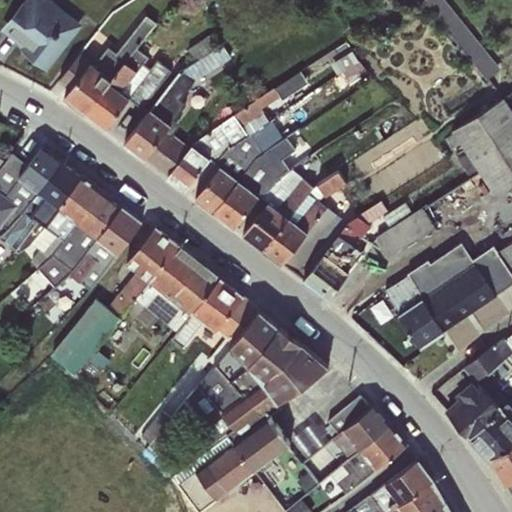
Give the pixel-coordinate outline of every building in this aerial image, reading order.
[(83,24),(52,0),(23,0),(0,28),(0,29),(21,46),(19,48),(46,69),(83,24)] [(444,0),(423,0),(457,44),(449,50),(460,64),(469,56),(487,79),(500,67),(444,0)] [(63,95),(84,111),(136,47),(156,22),(146,14),(116,52),(108,46),(93,63),(78,52),(58,78),(69,87),(63,95)] [(187,48),(199,58),(216,46),(208,34),(187,48)] [(167,175),(189,147),(172,132),(179,124),(173,119),(185,103),(178,98),(192,82),(232,55),(223,41),(216,46),(199,58),(180,71),(124,141),(167,175)] [(149,56),(136,47),(84,111),(105,127),(128,97),(141,107),(170,70),(157,60),(150,67),(144,63),(149,56)] [(347,53),(329,63),(336,74),(353,63),(347,53)] [(189,147),(167,175),(185,188),(208,157),(215,162),(228,148),(269,121),(262,112),(263,112),(261,108),(302,79),(297,71),(194,141),(189,147)] [(511,181),(511,110),(503,96),(450,130),(452,132),(444,138),(469,177),(479,172),(493,193),(511,181)] [(228,148),(215,162),(219,165),(194,196),(213,210),(254,158),(282,139),(272,126),(274,125),(271,120),(269,121),(228,148)] [(254,158),(213,210),(233,225),(258,195),(262,197),(278,175),(288,169),(280,157),(293,148),(285,137),(282,139),(254,158)] [(0,227),(2,225),(7,228),(61,159),(43,145),(27,165),(11,152),(0,167),(0,227)] [(82,174),(61,159),(7,228),(0,234),(0,238),(18,252),(29,243),(82,174)] [(278,175),(262,197),(266,201),(242,232),(263,248),(312,186),(291,167),(288,169),(278,175)] [(312,186),(263,248),(303,278),(308,271),(302,266),(341,219),(318,199),(346,183),(338,170),(312,186)] [(101,190),(82,174),(29,243),(39,248),(30,260),(37,267),(52,254),(101,190)] [(121,205),(101,190),(52,254),(72,270),(121,205)] [(380,200),(359,213),(367,222),(386,210),(380,200)] [(382,216),(389,227),(412,212),(404,201),(382,216)] [(121,205),(72,270),(69,275),(90,288),(141,220),(121,205)] [(412,212),(389,227),(376,236),(388,255),(435,227),(421,205),(412,212)] [(308,271),(303,278),(327,297),(359,252),(352,247),(370,225),(357,215),(348,219),(308,271)] [(122,314),(127,308),(177,244),(154,225),(126,260),(137,270),(108,304),(122,314)] [(407,273),(444,329),(497,294),(496,292),(511,281),(511,272),(497,251),(493,244),(472,258),(461,240),(430,262),(427,258),(406,272),(407,273)] [(511,241),(497,251),(511,272),(511,241)] [(157,316),(176,331),(218,276),(177,244),(127,308),(150,326),(157,316)] [(55,287),(69,275),(72,270),(52,254),(37,267),(55,287)] [(444,329),(407,273),(383,288),(421,348),(445,331),(444,329)] [(208,360),(213,364),(227,348),(258,309),(259,308),(218,276),(176,331),(171,337),(182,345),(203,320),(225,337),(208,360)] [(51,353),(73,373),(119,317),(96,298),(51,353)] [(258,309),(227,348),(277,401),(327,365),(258,309)] [(469,435),(508,400),(484,373),(511,351),(511,333),(497,344),(492,343),(462,367),(473,380),(456,395),(459,398),(446,410),(469,435)] [(96,348),(73,375),(85,387),(108,359),(96,348)] [(219,441),(248,475),(291,444),(266,409),(277,401),(227,348),(213,364),(188,396),(220,440),(219,441)] [(347,458),(389,422),(373,403),(369,406),(359,394),(328,420),(338,433),(331,439),(347,458)] [(511,404),(508,400),(469,435),(489,457),(511,442),(511,404)] [(141,434),(149,443),(170,418),(160,410),(141,434)] [(389,422),(347,458),(330,473),(344,491),(407,443),(389,422)] [(198,511),(248,475),(219,441),(171,476),(198,511)] [(511,442),(489,457),(504,483),(511,477),(511,442)] [(388,511),(432,478),(417,458),(343,511),(388,511)] [(428,511),(445,500),(432,478),(388,511),(428,511)] [(311,511),(301,498),(288,510),(289,511),(311,511)] [(451,511),(445,500),(428,511),(451,511)]
